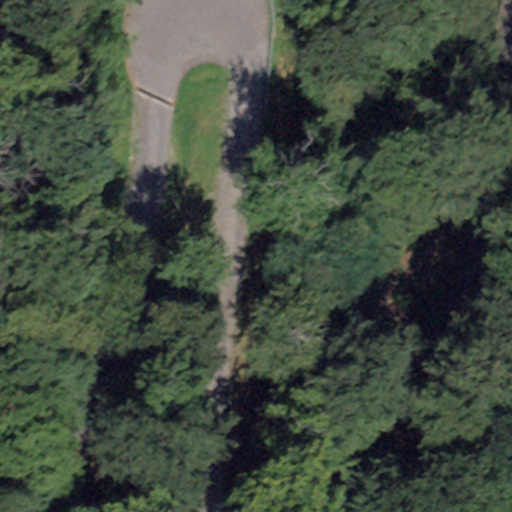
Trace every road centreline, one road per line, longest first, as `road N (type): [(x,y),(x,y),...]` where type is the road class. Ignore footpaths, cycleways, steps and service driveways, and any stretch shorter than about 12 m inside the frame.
road 1 (unclassified): [(45,511),(113,334),(150,180),(160,20),(173,0)]
road 2 (unclassified): [(225,0),(239,17),(246,54),(244,105),(211,342),(204,511)]
road 3 (unclassified): [(324,511),(365,434),(440,343),(468,292),(511,117)]
